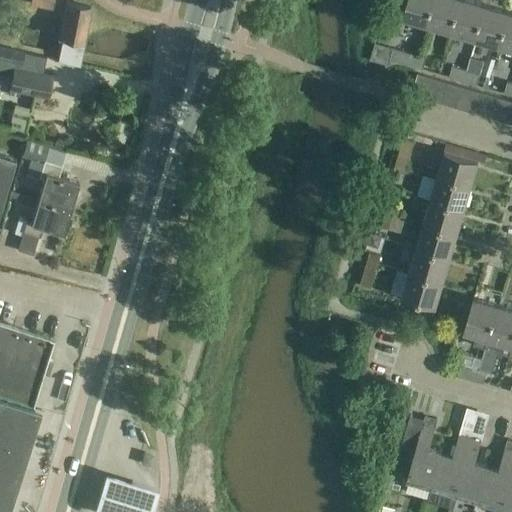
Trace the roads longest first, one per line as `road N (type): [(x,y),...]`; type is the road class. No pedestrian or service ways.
road 1 (secondary): [(66,511),(181,113)]
road 2 (residential): [(511,404),(403,372),(412,337)]
road 3 (secondary): [(181,113),(200,95),(228,0)]
